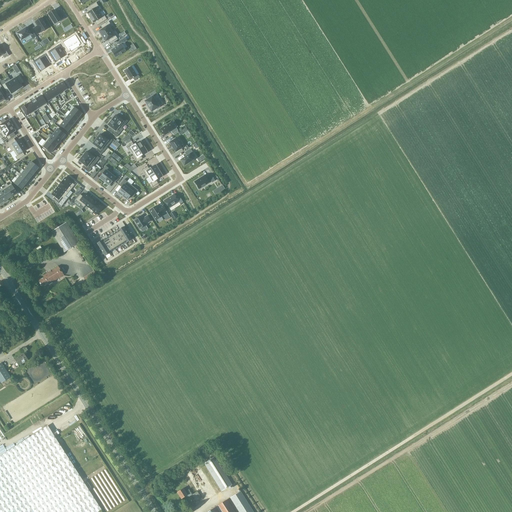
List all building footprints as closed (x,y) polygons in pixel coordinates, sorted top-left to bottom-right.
[(96,3),(86,9),(88,12),(87,13),(90,18),(100,12),(97,8),(98,7),(96,3)] [(54,10),(48,14),(54,24),(60,21),(65,19),(61,12),(57,15),(54,10)] [(100,12),(90,18),(93,23),(95,22),(97,26),(106,19),(104,15),(102,16),(100,12)] [(37,26),(33,29),(37,34),(41,32),(48,28),(41,18),(35,22),(37,26)] [(104,28),(99,31),(102,36),(112,30),(109,25),(110,24),(108,21),(102,25),(104,28)] [(16,34),(21,41),(30,35),(32,39),(36,37),(32,31),(29,33),(26,28),(23,30),(22,29),(22,30),(20,31),(20,32),(16,34)] [(112,30),(102,36),(105,42),(109,39),(110,39),(112,42),(117,38),(112,30)] [(81,45),(76,37),(70,41),(76,50),(80,47),(80,48),(79,46),(81,45)] [(115,57),(119,55),(122,54),(121,53),(125,51),(122,46),(121,45),(127,41),(125,37),(113,45),(115,48),(111,51),(115,57)] [(76,50),(70,41),(64,44),(64,45),(69,52),(69,53),(71,51),(72,53),(72,52),(76,50)] [(66,54),(61,47),(61,46),(55,50),(61,59),(65,57),(64,56),(66,55),(66,54)] [(61,59),(55,50),(49,54),(54,62),(56,61),(57,62),(61,59)] [(51,64),(46,56),(40,60),(46,69),(49,67),(50,67),(49,65),(51,64)] [(46,69),(40,60),(34,64),(39,71),(39,72),(41,71),(42,72),(42,71),(46,69)] [(130,66),(124,71),(130,80),(133,78),(134,81),(139,78),(138,75),(136,76),(130,66)] [(150,72),(147,74),(152,82),(155,80),(150,72)] [(19,74),(10,80),(17,91),(19,90),(18,90),(22,87),(20,84),(24,82),(19,74)] [(10,80),(2,85),(7,92),(9,91),(11,94),(15,92),(17,91),(10,80)] [(142,81),(135,85),(136,88),(135,89),(138,93),(140,92),(142,95),(149,91),(142,81)] [(62,82),(58,85),(64,95),(65,94),(64,91),(67,89),(62,82)] [(58,85),(53,88),(58,95),(60,94),(62,96),(64,95),(58,85)] [(53,88),(48,91),(55,101),(56,100),(55,97),(58,95),(53,88)] [(48,91),(44,94),(48,101),(51,99),(53,102),(55,101),(48,91)] [(41,96),(36,99),(43,110),(44,111),(46,110),(44,107),(47,105),(41,96)] [(152,97),(144,102),(147,105),(149,108),(151,112),(159,107),(152,97)] [(36,99),(31,102),(37,111),(40,109),(41,111),(43,110),(36,99)] [(31,102),(26,105),(33,115),(33,116),(36,115),(34,112),(37,111),(31,102)] [(26,105),(21,108),(26,116),(29,114),(31,116),(33,115),(26,105)] [(69,111),(70,112),(78,118),(82,114),(77,110),(78,110),(75,107),(74,108),(73,107),(69,111)] [(70,113),(67,117),(74,123),(78,118),(70,112),(69,111),(70,113)] [(113,118),(111,120),(122,129),(123,129),(122,128),(127,121),(122,117),(120,119),(115,115),(113,118)] [(67,117),(63,121),(71,127),(74,123),(67,117)] [(0,132),(12,126),(11,124),(8,120),(2,124),(0,121),(0,130),(1,132),(0,132)] [(110,122),(107,125),(112,129),(110,132),(116,137),(122,129),(111,120),(110,122)] [(63,121),(60,126),(67,132),(71,127),(63,121)] [(170,122),(160,129),(165,135),(171,132),(172,134),(178,131),(176,128),(174,129),(170,122)] [(13,127),(12,126),(0,132),(0,133),(1,132),(4,137),(1,139),(3,143),(11,138),(9,135),(15,131),(13,127)] [(57,129),(54,134),(61,139),(65,135),(57,129)] [(49,137),(50,138),(58,144),(61,139),(54,134),(50,138),(49,137)] [(97,137),(96,139),(106,147),(112,140),(107,136),(105,138),(100,134),(97,137)] [(45,141),(46,142),(54,148),(58,144),(50,138),(49,137),(45,141)] [(12,140),(6,143),(12,152),(13,151),(23,144),(20,139),(14,142),(12,140)] [(95,141),(92,144),(97,148),(95,150),(101,154),(106,147),(96,139),(95,140),(95,141)] [(175,139),(169,142),(175,152),(184,147),(182,145),(180,146),(175,139)] [(45,141),(41,146),(47,151),(50,153),(54,148),(46,142),(45,141)] [(132,143),(126,147),(128,149),(132,154),(143,147),(142,145),(143,144),(141,141),(140,142),(140,141),(134,145),(132,143)] [(13,151),(16,156),(15,157),(17,160),(23,156),(21,154),(27,150),(23,144),(13,151)] [(143,147),(132,154),(137,162),(142,159),(141,156),(147,152),(146,151),(147,151),(146,148),(145,149),(143,147)] [(193,153),(190,149),(184,153),(187,156),(180,160),(184,166),(193,160),(190,155),(193,153)] [(84,154),(82,156),(94,165),(99,158),(93,153),(91,155),(86,151),(84,155),(84,154)] [(81,158),(79,161),(84,165),(82,167),(88,172),(94,165),(82,156),(81,158)] [(38,168),(31,162),(27,166),(35,172),(38,168)] [(147,166),(142,170),(147,178),(149,177),(159,171),(157,169),(158,168),(156,165),(155,166),(155,165),(149,169),(147,166)] [(31,176),(35,172),(27,166),(24,170),(31,176)] [(99,178),(104,182),(112,171),(105,166),(101,171),(103,173),(99,178)] [(31,176),(24,170),(21,174),(21,175),(28,181),(31,176)] [(119,177),(112,171),(104,182),(109,186),(113,181),(115,182),(119,177)] [(159,171),(149,177),(152,182),(150,183),(153,187),(158,183),(156,180),(162,176),(161,175),(162,175),(161,172),(160,173),(159,171)] [(21,175),(21,174),(19,173),(17,175),(19,177),(17,179),(25,185),(28,181),(21,175)] [(194,182),(198,189),(211,181),(212,183),(215,181),(211,175),(206,179),(204,176),(194,182)] [(65,178),(61,183),(70,191),(74,185),(68,180),(69,179),(66,177),(66,178),(65,178)] [(21,189),(25,185),(17,179),(14,183),(21,189)] [(124,179),(119,186),(121,187),(117,192),(122,196),(131,185),(124,179)] [(61,183),(56,189),(65,196),(70,191),(61,183)] [(17,193),(11,184),(8,186),(6,184),(4,185),(6,187),(12,196),(17,193)] [(131,185),(122,196),(127,200),(131,195),(133,197),(138,191),(131,185)] [(6,187),(1,190),(2,191),(7,199),(12,196),(6,187)] [(56,189),(52,194),(55,197),(52,200),(58,204),(63,198),(63,199),(65,196),(56,189)] [(80,194),(75,200),(81,205),(83,207),(91,198),(85,194),(83,197),(80,194)] [(174,195),(164,201),(168,208),(178,202),(180,204),(183,202),(179,196),(176,198),(174,195)] [(91,198),(83,207),(84,207),(85,205),(88,207),(86,210),(89,212),(96,203),(91,198)] [(96,203),(89,212),(91,214),(93,212),(96,214),(102,207),(96,203)] [(156,206),(149,211),(155,221),(162,216),(161,214),(166,211),(162,206),(159,208),(160,208),(158,209),(156,206)] [(140,216),(134,220),(140,229),(146,225),(145,224),(150,221),(147,216),(144,218),(142,219),(140,216)] [(79,243),(66,222),(51,232),(64,252),(79,243)] [(123,227),(118,230),(122,237),(127,233),(126,232),(125,230),(123,227)] [(122,237),(118,230),(113,234),(117,240),(122,237)] [(127,233),(122,237),(126,243),(131,239),(129,237),(128,234),(127,233)] [(107,237),(111,243),(117,240),(113,234),(107,237)] [(111,243),(107,237),(102,240),(106,246),(111,243)] [(122,237),(117,240),(120,246),(126,243),(122,237)] [(106,246),(102,240),(97,244),(99,246),(100,249),(101,250),(106,246)] [(117,240),(111,243),(115,249),(120,246),(117,240)] [(111,243),(106,246),(110,253),(115,249),(111,243)] [(106,246),(101,250),(102,251),(103,253),(105,256),(110,253),(106,246)] [(47,285),(52,282),(63,275),(58,266),(43,276),(44,277),(38,281),(42,287),(46,284),(47,285)] [(97,275),(94,270),(83,277),(86,282),(97,275)] [(18,365),(27,359),(24,354),(14,360),(12,361),(14,365),(16,363),(18,365)] [(0,384),(10,378),(6,371),(5,369),(1,363),(0,363),(0,384)] [(0,511),(97,511),(101,510),(47,426),(34,435),(13,448),(4,454),(0,456),(0,511)] [(216,457),(206,463),(222,491),(232,485),(216,457)] [(187,494),(190,492),(188,490),(185,492),(183,488),(177,492),(181,499),(187,495),(187,494)] [(238,511),(256,511),(255,510),(253,511),(240,491),(230,498),(238,511)] [(197,492),(192,495),(196,501),(201,498),(197,492)] [(234,511),(227,500),(207,511),(234,511)]
